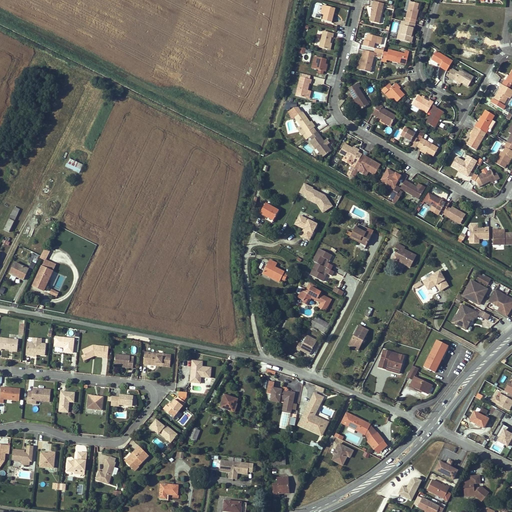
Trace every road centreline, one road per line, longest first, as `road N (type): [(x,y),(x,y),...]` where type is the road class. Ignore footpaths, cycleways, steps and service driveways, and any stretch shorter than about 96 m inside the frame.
road 1 (residential): [(430,426),(264,357),(0,304)]
road 2 (residential): [(0,362),(163,386),(122,440),(0,429)]
road 3 (residential): [(357,0),(333,114),(480,201),(504,194),(511,179)]
road 4 (secondary): [(430,426),(378,475),(315,511)]
road 5 (residential): [(435,0),(419,69),(425,82),(468,103)]
road 6 (secondary): [(511,335),(430,426)]
